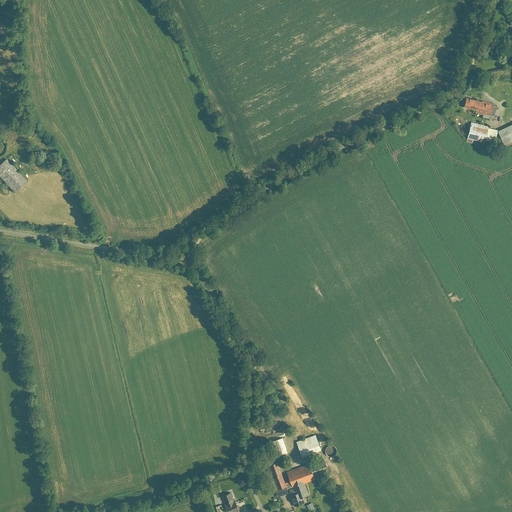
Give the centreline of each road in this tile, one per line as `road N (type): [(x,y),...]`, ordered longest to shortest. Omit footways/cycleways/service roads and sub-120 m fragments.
road 1 (unclassified): [(483,0),(475,62),(461,90),(316,159),(210,227),(190,262)]
road 2 (unclassified): [(190,262),(253,362),(242,466)]
road 3 (unclassified): [(0,230),(190,262)]
road 4 (unclassified): [(93,511),(242,466)]
